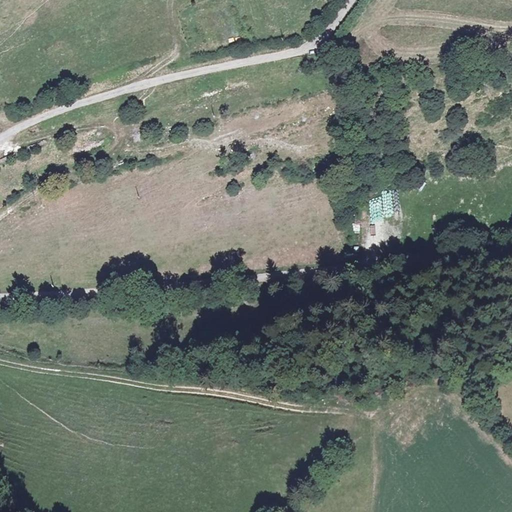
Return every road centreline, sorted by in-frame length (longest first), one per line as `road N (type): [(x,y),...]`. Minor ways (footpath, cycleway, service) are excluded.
road 1 (unclassified): [(0,298),(511,253)]
road 2 (unclassified): [(350,0),(308,44),(67,105),(0,135)]
road 3 (track): [(0,213),(147,119),(23,142),(0,135)]
